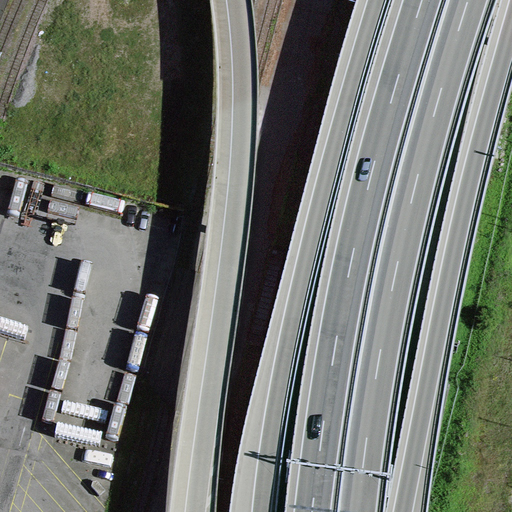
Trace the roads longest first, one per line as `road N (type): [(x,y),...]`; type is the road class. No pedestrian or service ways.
road 1 (motorway): [(374,0),(292,309),(260,511)]
road 2 (motorway): [(358,511),(369,397),(404,209),(464,0)]
road 3 (motorway): [(421,0),(353,252),(313,511)]
road 4 (motorway): [(232,0),(235,167),(193,511)]
road 5 (motorway): [(401,511),(458,216),(511,16)]
